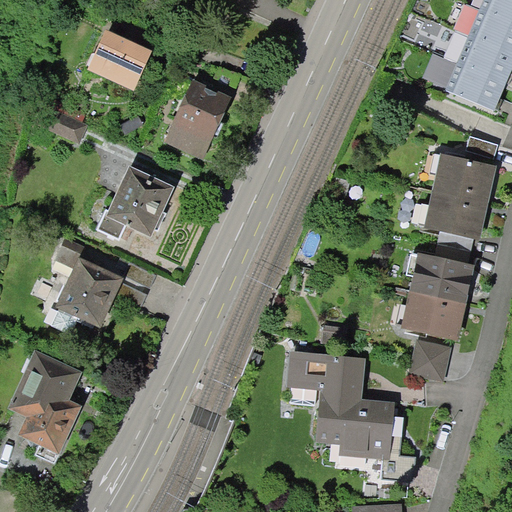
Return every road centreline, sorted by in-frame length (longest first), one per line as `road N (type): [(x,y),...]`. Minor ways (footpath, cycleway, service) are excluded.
road 1 (secondary): [(104,511),(344,0)]
road 2 (residential): [(441,511),(511,236)]
